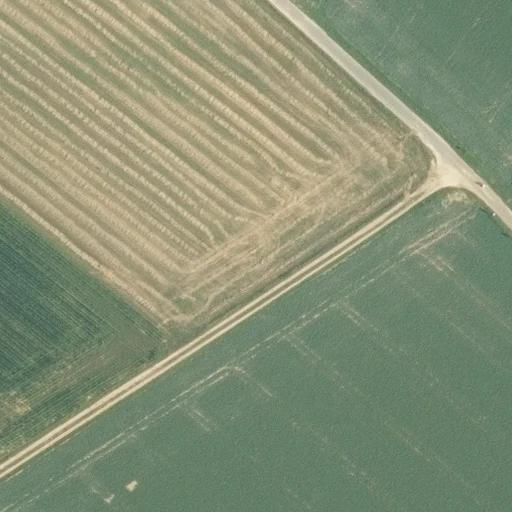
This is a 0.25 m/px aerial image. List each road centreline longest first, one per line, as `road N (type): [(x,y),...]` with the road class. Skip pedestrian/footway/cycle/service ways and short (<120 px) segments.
road 1 (track): [(457,166),(0,483)]
road 2 (unclassified): [(511,224),(276,0)]
